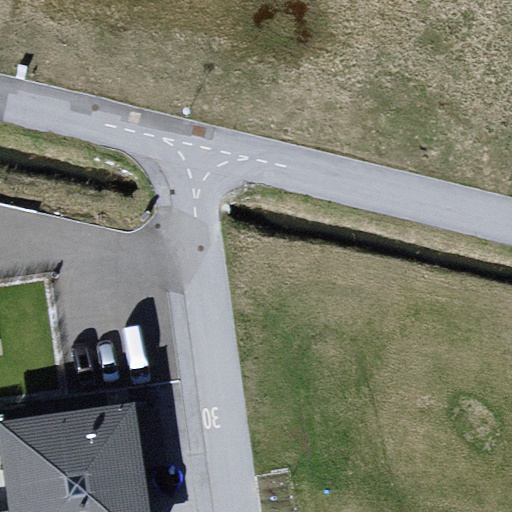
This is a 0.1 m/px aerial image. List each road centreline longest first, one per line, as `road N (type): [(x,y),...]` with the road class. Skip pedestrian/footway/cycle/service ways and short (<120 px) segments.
road 1 (residential): [(238,511),(188,156)]
road 2 (residential): [(511,228),(188,156)]
road 3 (residential): [(188,156),(0,108)]
